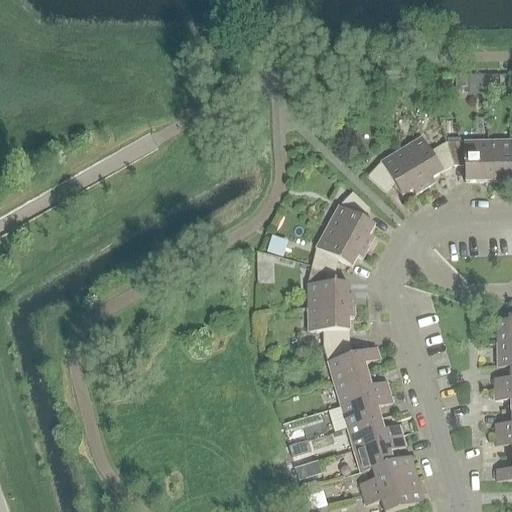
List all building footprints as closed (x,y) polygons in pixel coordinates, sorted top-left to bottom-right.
[(486,77),(468,78),(468,93),(469,99),(487,98),(487,96),(486,86),(486,77)] [(486,86),(499,86),(499,77),(486,77),(486,86)] [(468,78),(455,78),(456,94),(468,93),(468,78)] [(499,86),(486,86),(487,96),(500,96),(500,86),(499,86)] [(432,181),(446,172),(453,168),(446,144),(430,154),(421,140),(401,152),(425,191),(434,186),(432,181)] [(446,144),(453,168),(464,168),(465,184),(488,184),(488,143),(446,144)] [(511,183),(510,143),(488,143),(488,184),(511,183)] [(385,195),(387,192),(394,186),(402,199),(412,193),(415,197),(425,191),(401,152),(381,165),(367,179),(385,195)] [(360,220),(370,211),(352,194),(339,209),(327,229),(368,251),(373,241),(368,239),(374,228),(360,220)] [(338,262),(352,269),(357,258),(362,261),(368,251),(327,229),(316,250),(311,268),(335,274),(338,262)] [(306,287),(307,310),(354,309),(353,298),(348,298),(348,286),(332,286),(335,274),(311,268),(306,287)] [(322,334),(322,349),(349,345),(348,321),(354,320),(354,309),(307,310),(307,334),(322,334)] [(511,322),(496,323),(497,346),(511,345),(511,322)] [(376,350),(370,352),(353,357),(349,345),(322,349),(333,387),(367,377),(364,366),(379,362),(376,350)] [(497,370),(509,370),(509,369),(511,368),(511,345),(497,346),(497,370)] [(494,381),(494,392),(511,391),(511,368),(509,369),(509,370),(510,380),(494,381)] [(333,387),(339,409),(389,395),(386,384),(370,388),(367,377),(333,387)] [(510,403),(510,414),(511,414),(511,391),(494,392),(494,403),(510,403)] [(339,409),(346,431),(380,421),(377,410),(392,405),(389,395),(339,409)] [(495,426),(495,437),(511,437),(511,414),(510,414),(511,426),(495,426)] [(346,431),(352,453),(402,438),(399,428),(383,432),(380,421),(346,431)] [(511,448),(511,460),(511,459),(511,437),(495,437),(495,449),(511,448)] [(359,475),(371,472),(371,471),(393,465),(393,464),(390,454),(405,449),(402,438),(352,453),(359,475)] [(289,448),(289,449),(292,460),(293,460),(300,458),(296,446),(289,448)] [(358,487),(362,497),(417,482),(410,459),(393,464),(393,465),(371,471),(371,472),(374,482),(358,487)] [(511,459),(511,460),(511,472),(496,472),(496,484),(511,483),(511,459)] [(317,464),(295,471),(299,483),(321,476),(317,464)] [(380,504),(382,511),(396,511),(423,504),(417,482),(362,497),(365,508),(380,504)]
